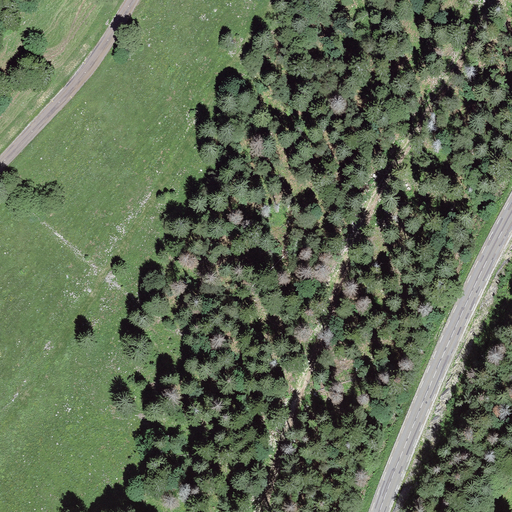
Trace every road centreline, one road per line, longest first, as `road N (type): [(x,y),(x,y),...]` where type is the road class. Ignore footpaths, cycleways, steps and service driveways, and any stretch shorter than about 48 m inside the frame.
road 1 (primary): [(377,511),(511,210)]
road 2 (tertiary): [(132,0),(83,75),(0,164)]
